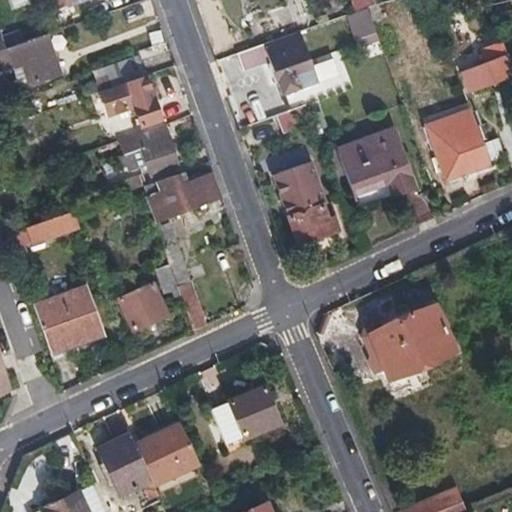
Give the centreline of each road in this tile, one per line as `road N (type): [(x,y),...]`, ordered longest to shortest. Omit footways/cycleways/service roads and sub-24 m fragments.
road 1 (residential): [(288,310),(174,0)]
road 2 (residential): [(288,310),(47,423)]
road 3 (residential): [(511,209),(288,310)]
road 4 (residential): [(373,511),(288,310)]
road 5 (residential): [(47,423),(0,294)]
